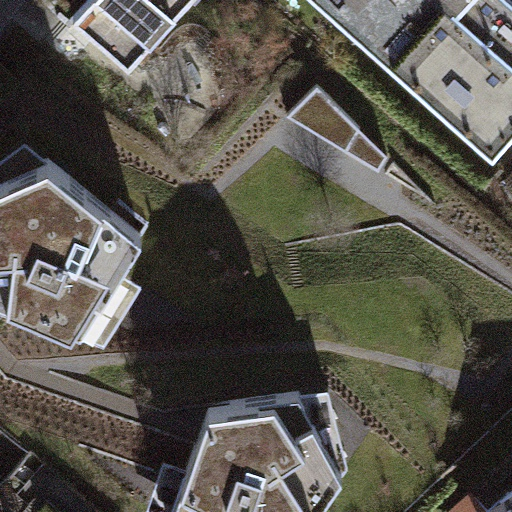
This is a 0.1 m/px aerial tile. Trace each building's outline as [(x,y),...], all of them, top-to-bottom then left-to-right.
[(87,0),(74,16),(132,64),(185,0),(87,0)] [(315,0),(494,157),(511,136),(511,2),(509,0),(315,0)] [(319,86),(303,103),(353,153),(370,137),(319,86)] [(40,149),(0,179),(0,308),(98,343),(164,245),(76,173),(40,149)] [(353,396),(229,411),(188,511),(346,511),(367,483),(353,396)] [(511,511),(511,496),(493,511),(511,511)]
